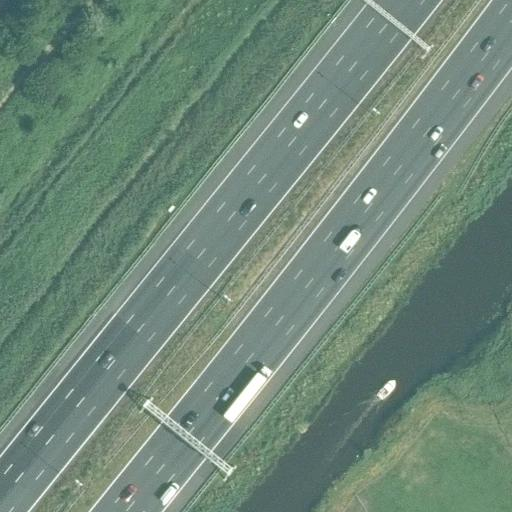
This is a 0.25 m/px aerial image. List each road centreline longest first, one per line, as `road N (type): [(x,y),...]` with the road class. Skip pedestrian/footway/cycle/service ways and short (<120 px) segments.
road 1 (motorway): [(409,0),(0,504)]
road 2 (motorway): [(131,511),(511,25)]
road 3 (unknown): [(0,101),(79,0)]
